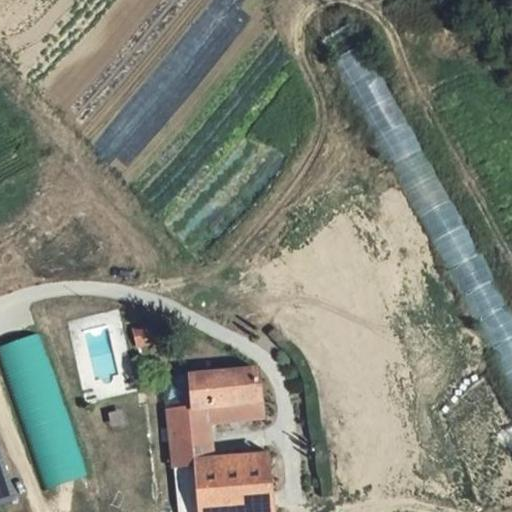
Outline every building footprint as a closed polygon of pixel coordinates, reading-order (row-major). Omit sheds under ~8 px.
[(511,320),(351,22),(321,38),(511,391),(511,320)] [(148,325),(132,328),(137,347),(152,344),(148,325)] [(0,346),(0,359),(44,488),(86,474),(38,334),(0,346)] [(274,511),(269,454),(214,459),(210,420),(263,415),(259,367),(167,375),(178,511),(274,511)] [(0,500),(11,497),(0,464),(0,500)]
